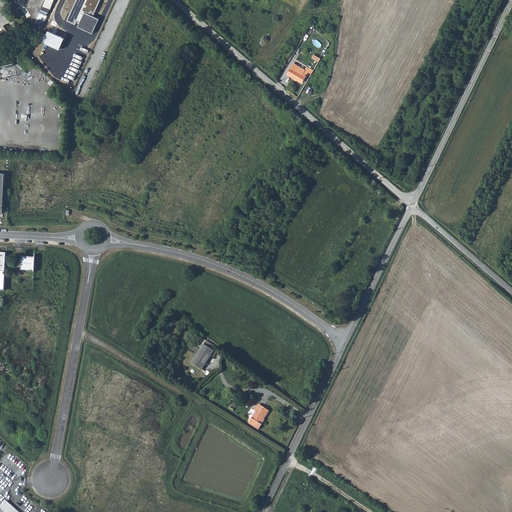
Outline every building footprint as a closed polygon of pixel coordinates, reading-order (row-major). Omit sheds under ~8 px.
[(49,13),(54,0),(45,0),(42,10),(49,13)] [(59,0),(52,18),(60,21),(67,0),(59,0)] [(84,12),(93,16),(100,0),(76,0),(66,21),(74,25),(76,21),(80,22),(84,12)] [(84,13),(80,22),(78,27),(92,34),(99,19),(93,16),(84,12),(84,13)] [(48,31),(43,42),(59,50),(65,38),(48,31)] [(307,66),(304,69),(294,63),(287,74),(302,83),(308,72),(311,74),(314,70),(307,66)] [(34,271),(35,258),(22,257),(21,270),(34,271)] [(203,344),(191,363),(202,370),(214,351),(203,344)] [(262,410),(257,406),(254,410),(256,411),(248,423),(258,430),(262,425),(260,423),(263,419),(264,420),(269,411),(264,407),(262,410)] [(19,511),(5,500),(0,505),(0,507),(5,511),(19,511)]
